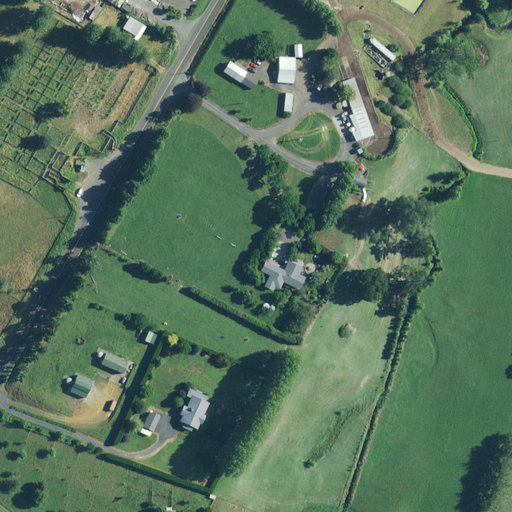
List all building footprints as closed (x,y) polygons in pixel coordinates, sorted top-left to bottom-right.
[(123,11),(123,9),(130,13),(133,8),(126,4),(119,0),(107,0),(106,1),(123,11)] [(93,20),(102,7),(97,3),(88,17),(93,20)] [(146,27),(129,17),(122,28),(135,36),(134,39),(137,41),(146,27)] [(371,38),(369,41),(370,41),(363,50),(385,68),(395,56),(373,38),(372,39),(371,38)] [(302,45),(294,45),(294,57),(302,57),(302,45)] [(295,58),(278,57),(277,83),(294,83),(295,58)] [(240,83),(246,72),(229,62),(222,72),(240,83)] [(246,72),(240,83),(252,90),(258,80),(246,72)] [(373,135),(353,78),(342,82),(353,114),(349,115),(355,132),(352,133),(355,141),(373,135)] [(293,94),(286,93),(284,111),(291,112),(293,94)] [(351,175),(348,182),(363,188),(366,181),(351,175)] [(328,188),(317,184),(311,199),(322,204),(328,188)] [(275,287),(280,289),(283,282),(299,290),(305,277),(299,274),(302,268),(288,261),(287,264),(270,256),(267,262),(264,260),(259,271),(268,275),(263,286),(273,291),(275,287)] [(270,305),(269,305),(268,306),(268,307),(268,308),(268,309),(268,310),(268,311),(269,311),(270,312),(271,313),(272,313),(273,313),(274,312),(275,312),(275,311),(276,311),(276,310),(276,309),(276,308),(276,307),(276,306),(275,305),(274,304),(273,304),(272,304),(271,304),(270,304),(270,305)] [(129,363),(106,353),(101,365),(124,374),(129,363)] [(178,422),(183,424),(181,428),(190,432),(192,428),(197,430),(200,423),(201,424),(205,416),(203,415),(209,403),(205,401),(207,396),(189,388),(186,396),(190,398),(189,401),(185,400),(179,414),(181,415),(178,422)] [(223,410),(218,407),(214,414),(220,416),(223,410)] [(159,417),(149,413),(143,427),(153,431),(159,417)]
